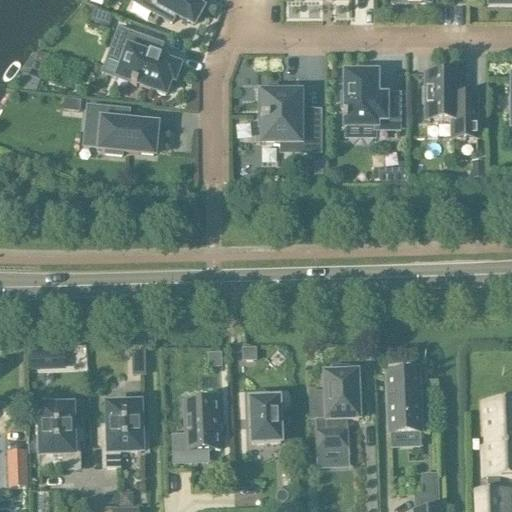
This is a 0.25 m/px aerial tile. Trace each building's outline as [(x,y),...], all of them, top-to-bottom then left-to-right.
[(146,0),(146,1),(163,10),(158,19),(171,26),(174,20),(191,29),(201,11),(198,9),(202,0),(146,0)] [(117,29),(109,51),(125,57),(117,79),(164,96),(169,82),(173,83),(178,69),(157,61),(163,46),(117,29)] [(375,96),(375,80),(375,76),(345,76),(345,95),(340,95),(340,111),(345,111),(345,129),(375,129),(375,123),(399,123),(399,96),(375,96)] [(457,97),(458,89),(458,76),(425,76),(425,90),(421,90),(421,107),(425,107),(425,122),(451,122),(450,141),(476,141),(476,97),(457,97)] [(258,92),(258,120),(261,120),(261,145),(298,145),(298,155),(320,155),(320,115),(299,115),(299,96),(278,96),(278,92),(258,92)] [(81,102),(64,100),(62,112),(79,114),(81,102)] [(153,157),(156,128),(127,125),(128,112),(86,108),(84,136),(100,137),(98,152),(104,153),(104,156),(121,158),(122,154),(153,157)] [(472,180),(485,180),(485,163),(472,163),(472,180)] [(314,177),(322,177),(322,165),(314,165),(314,177)] [(72,347),(73,370),(87,370),(87,347),(72,347)] [(242,363),(256,363),(255,350),(242,351),(242,363)] [(220,355),(208,356),(208,368),(220,367),(220,355)] [(61,370),(61,358),(32,358),(33,371),(61,370)] [(418,373),(385,375),(388,436),(421,435),(418,373)] [(325,422),(315,423),(317,472),(347,471),(345,423),(358,422),(356,375),(323,376),(324,392),(325,422)] [(278,401),(249,403),(251,446),(280,445),(278,401)] [(218,403),(184,403),(186,453),(220,452),(218,403)] [(488,492),(474,493),(475,511),(509,511),(508,491),(498,492),(498,480),(511,479),(511,403),(483,404),(486,480),(487,480),(488,492)] [(110,409),(107,409),(108,428),(102,428),(103,471),(118,470),(118,455),(140,454),(140,452),(143,451),(142,436),(140,436),(139,408),(122,408),(122,405),(109,406),(110,409)] [(71,429),(71,410),(54,410),(54,407),(42,407),(42,410),(39,411),(40,439),(37,439),(38,455),(40,454),(40,457),(63,457),(63,472),(79,471),(78,429),(71,429)] [(26,453),(6,454),(7,492),(27,491),(26,453)] [(294,474),(282,475),(283,486),(295,486),(294,474)] [(117,495),(107,495),(108,507),(118,507),(117,495)] [(118,495),(119,509),(133,509),(133,495),(118,495)] [(439,511),(438,511),(437,496),(413,496),(413,511),(439,511)]
